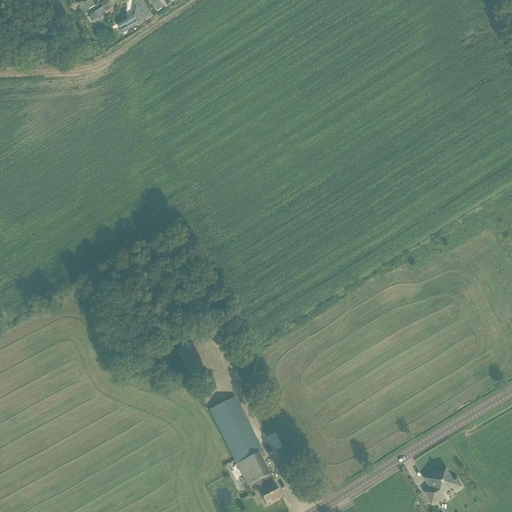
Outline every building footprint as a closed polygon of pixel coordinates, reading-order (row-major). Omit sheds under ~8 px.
[(131,0),(136,8),(134,17),(118,27),(122,34),(151,15),(140,0),(131,0)] [(87,11),(94,6),(91,1),(84,5),(87,11)] [(157,12),(162,9),(157,2),(152,5),(157,12)] [(97,18),(104,14),(100,9),(93,13),(97,18)] [(177,350),(189,376),(203,370),(191,343),(177,350)] [(234,398),(209,412),(234,460),(243,478),(248,487),(255,483),(259,492),(266,505),(281,497),(277,489),(274,484),(270,475),(259,454),(263,452),(234,398)] [(445,498),(443,494),(452,488),(454,492),(461,487),(457,480),(453,482),(446,471),(439,476),(437,472),(425,479),(431,490),(425,493),(432,505),(445,498)]
